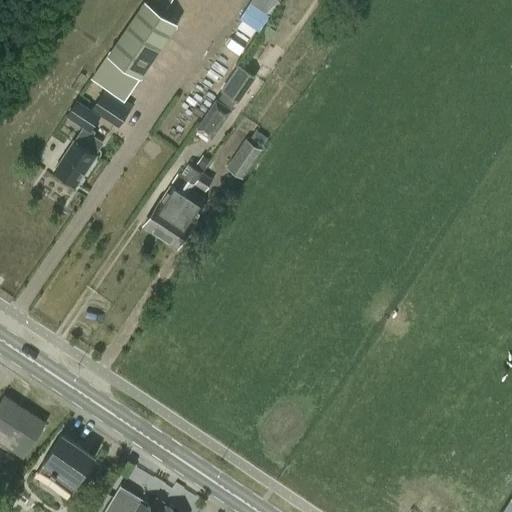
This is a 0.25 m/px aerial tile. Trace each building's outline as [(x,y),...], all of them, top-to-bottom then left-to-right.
[(172,1),(170,0),(150,0),(165,10),(172,1)] [(249,0),(239,16),(260,29),(278,0),(249,0)] [(176,24),(144,2),(107,56),(139,79),(176,24)] [(239,63),(229,78),(214,100),(215,100),(197,127),(211,137),(230,110),(227,108),(235,97),(238,99),(244,88),(254,73),(239,63)] [(67,115),(84,127),(54,169),(76,185),(97,154),(94,153),(114,123),(117,125),(130,106),(108,91),(93,114),(76,102),(67,115)] [(261,149),(246,139),(227,167),(241,177),(261,149)] [(183,177),(194,184),(202,172),(192,165),(183,177)] [(202,172),(194,184),(205,191),(212,179),(202,172)] [(159,236),(185,196),(168,185),(158,201),(157,201),(142,225),(159,236)] [(202,207),(185,196),(159,236),(177,247),(193,223),(192,223),(202,207)] [(44,421),(3,394),(0,398),(0,444),(14,454),(17,450),(23,453),(44,421)] [(94,455),(60,434),(37,469),(70,492),(94,455)] [(119,485),(102,511),(173,511),(172,511),(173,511),(165,507),(162,511),(150,511),(148,511),(150,508),(146,506),(148,503),(119,485)]
